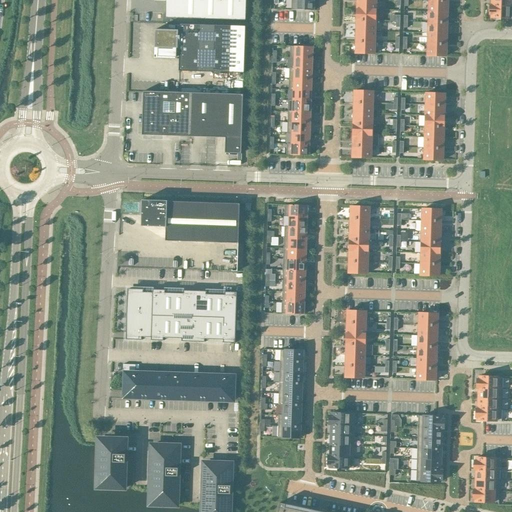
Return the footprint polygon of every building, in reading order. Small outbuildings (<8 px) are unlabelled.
[(166,2),(165,18),(245,20),(245,14),(245,12),(245,0),(165,0),(166,2)] [(314,11),(313,0),(291,0),(291,10),(314,11)] [(356,0),(356,9),(376,10),(376,0),(356,0)] [(428,1),(428,12),(448,12),(448,2),(428,1)] [(511,6),(489,6),(489,14),(491,14),(491,17),(496,18),(511,18),(511,6)] [(376,10),(356,9),(356,20),(376,21),(376,10)] [(427,22),(447,23),(448,12),(428,12),(427,22)] [(356,20),(355,31),(375,32),(376,21),(356,20)] [(427,22),(427,33),(447,34),(447,23),(427,22)] [(155,29),(154,58),(177,59),(177,57),(179,57),(179,71),(243,73),(245,26),(180,24),(180,32),(178,32),(178,30),(155,29)] [(355,31),(355,42),(375,42),(375,32),(355,31)] [(427,33),(427,44),(447,45),(447,34),(427,33)] [(375,42),(355,42),(355,53),(375,54),(375,42)] [(446,56),(447,45),(427,44),(426,55),(446,56)] [(312,58),(312,47),(290,46),(290,57),(312,58)] [(489,53),(489,63),(507,63),(508,53),(489,53)] [(312,69),(312,58),(290,57),(289,58),(294,58),(293,68),(289,68),(312,69)] [(489,63),(489,72),(507,73),(507,63),(489,63)] [(311,80),(312,69),(289,68),(289,79),(311,80)] [(489,72),(488,82),(507,82),(507,73),(489,72)] [(311,90),(311,80),(289,79),(288,90),(311,90)] [(488,82),(488,92),(506,92),(507,82),(488,82)] [(311,101),(311,90),(288,90),(293,90),(292,100),(288,100),(288,101),(311,101)] [(146,95),(146,109),(143,109),(142,134),(163,135),(163,133),(228,135),(228,150),(237,150),(237,153),(241,154),(243,94),(143,91),(143,95),(146,95)] [(353,91),(353,103),(373,103),(373,92),(353,91)] [(488,92),(488,101),(506,102),(506,92),(488,92)] [(425,105),(445,106),(445,94),(425,94),(425,105)] [(310,112),(311,101),(288,101),(288,111),(310,112)] [(488,101),(488,111),(506,112),(506,102),(488,101)] [(353,113),(373,114),(373,103),(353,103),(353,113)] [(424,116),(444,116),(445,106),(425,105),(424,116)] [(310,123),(310,112),(288,111),(287,122),(310,123)] [(353,113),(352,124),(372,125),(373,114),(353,113)] [(424,127),(444,127),(444,116),(424,116),(424,127)] [(310,134),(310,123),(287,122),(287,133),(310,134)] [(352,124),(352,135),(372,136),(372,125),(352,124)] [(424,127),(424,137),(444,138),(444,127),(424,127)] [(309,144),(310,134),(287,133),(291,133),(291,143),(287,143),(287,144),(309,144)] [(352,135),(352,146),(372,146),(372,136),(352,135)] [(423,148),(443,149),(444,138),(424,137),(423,148)] [(309,156),(309,144),(287,144),(286,155),(309,156)] [(371,158),(372,146),(352,146),(351,157),(371,158)] [(423,148),(423,159),(443,160),(443,149),(423,148)] [(493,160),(492,179),(502,179),(503,161),(493,160)] [(511,161),(503,161),(502,179),(511,179),(511,161)] [(238,243),(239,204),(167,201),(142,200),(141,226),(165,227),(165,241),(238,243)] [(307,217),(307,206),(285,205),(284,216),(307,217)] [(349,218),(369,219),(370,208),(350,207),(349,218)] [(421,221),(441,221),(441,210),(421,209),(421,221)] [(484,211),(484,230),(496,231),(496,211),(484,211)] [(496,211),(496,231),(507,231),(508,212),(496,211)] [(307,228),(307,217),(284,216),(289,217),(288,227),(284,226),(284,227),(307,228)] [(349,218),(349,229),(369,230),(369,219),(349,218)] [(421,221),(421,231),(441,232),(441,221),(421,221)] [(306,238),(307,228),(284,227),(284,238),(306,238)] [(369,230),(349,229),(348,240),(369,240),(369,230)] [(421,231),(420,242),(440,243),(441,232),(421,231)] [(306,249),(306,238),(284,238),(283,248),(306,249)] [(369,240),(348,240),(348,251),(368,251),(369,240)] [(440,254),(440,243),(420,242),(420,253),(440,254)] [(305,260),(306,249),(283,248),(283,259),(305,260)] [(348,261),(368,262),(368,251),(348,251),(348,261)] [(420,253),(419,264),(440,264),(440,254),(420,253)] [(305,271),(305,260),(283,259),(283,270),(305,271)] [(368,262),(348,261),(347,273),(367,273),(368,262)] [(419,275),(439,275),(440,264),(419,264),(419,275)] [(305,282),(305,271),(283,270),(282,281),(305,282)] [(304,292),(305,282),(282,281),(282,292),(304,292)] [(482,283),(482,293),(500,293),(500,284),(482,283)] [(127,295),(126,314),(153,315),(153,290),(152,289),(152,292),(143,292),(143,290),(144,289),(135,289),(129,289),(129,295),(127,295)] [(153,315),(173,316),(174,293),(165,293),(165,291),(165,290),(153,290),(153,315)] [(174,293),(173,316),(194,316),(194,291),(183,290),(182,291),(183,291),(183,293),(174,293)] [(194,316),(214,317),(215,294),(206,294),(206,292),(206,291),(194,291),(194,316)] [(224,295),(215,294),(214,317),(236,318),(236,292),(224,292),(224,293),(224,295)] [(304,303),(304,292),(282,292),(282,302),(304,303)] [(482,293),(481,301),(500,302),(500,293),(482,293)] [(481,301),(481,310),(500,311),(500,302),(481,301)] [(304,314),(304,303),(282,302),(281,314),(304,314)] [(481,310),(481,319),(499,320),(500,311),(481,310)] [(346,322),(366,323),(366,312),(346,311),(346,322)] [(418,313),(418,325),(438,325),(438,314),(418,313)] [(151,340),(152,340),(153,315),(126,314),(126,333),(128,333),(127,339),(142,340),(142,339),(141,339),(142,337),(151,337),(151,340)] [(173,316),(153,315),(152,340),(163,341),(164,340),(163,340),(163,338),(172,338),(173,316)] [(193,342),(194,316),(173,316),(172,338),(181,338),(181,340),(181,341),(193,342)] [(214,317),(194,316),(193,342),(205,342),(205,341),(204,341),(204,339),(214,339),(214,317)] [(222,343),(235,343),(236,318),(214,317),(214,339),(223,340),(223,342),(222,342),(222,343)] [(481,319),(481,328),(499,329),(499,320),(481,319)] [(345,333),(365,334),(366,323),(346,322),(345,333)] [(418,325),(417,335),(437,336),(438,325),(418,325)] [(481,328),(480,338),(499,339),(499,329),(481,328)] [(365,334),(345,333),(345,344),(365,345),(365,334)] [(417,335),(417,346),(437,347),(437,336),(417,335)] [(345,355),(365,355),(365,345),(345,344),(345,355)] [(437,347),(417,346),(416,357),(437,358),(437,347)] [(302,362),(302,351),(280,350),(279,361),(302,362)] [(365,355),(345,355),(344,366),(364,366),(365,355)] [(416,357),(416,368),(436,368),(437,358),(416,357)] [(302,373),(302,362),(279,361),(279,372),(302,373)] [(344,366),(344,377),(364,377),(364,366),(344,366)] [(416,379),(436,380),(436,368),(416,368),(416,379)] [(135,373),(125,372),(124,391),(126,391),(126,397),(134,398),(135,373)] [(301,383),(302,373),(279,372),(279,383),(301,383)] [(135,373),(134,398),(144,398),(145,373),(135,373)] [(154,398),(155,373),(145,373),(144,398),(154,398)] [(154,398),(164,399),(164,374),(155,373),(154,398)] [(164,374),(164,399),(173,399),(174,374),(164,374)] [(173,399),(183,399),(184,374),(174,374),(173,399)] [(193,400),(194,375),(184,374),(183,399),(193,400)] [(203,400),(204,375),(194,375),(193,400),(203,400)] [(204,375),(203,400),(213,400),(213,375),(204,375)] [(222,401),(223,376),(213,375),(213,400),(222,401)] [(223,376),(222,401),(233,401),(234,376),(223,376)] [(502,388),(502,377),(483,376),(478,376),(478,379),(477,379),(476,387),(502,388)] [(301,394),(301,383),(279,383),(278,393),(301,394)] [(502,399),(502,388),(476,387),(476,388),(478,388),(478,398),(502,399)] [(301,405),(301,394),(278,393),(278,404),(301,405)] [(501,410),(502,399),(478,398),(477,409),(476,409),(501,410)] [(300,416),(301,405),(278,404),(278,405),(283,405),(283,415),(278,415),(300,416)] [(501,421),(501,410),(476,409),(475,417),(477,417),(477,420),(482,420),(485,421),(501,421)] [(354,425),(355,413),(344,413),(336,413),(334,413),(331,413),(331,416),(329,416),(329,424),(354,425)] [(300,427),(300,416),(278,415),(277,426),(300,427)] [(442,416),(436,416),(433,416),(418,415),(418,427),(443,428),(444,419),(442,419),(442,416)] [(354,435),(354,425),(329,424),(331,424),(330,435),(354,435)] [(300,438),(300,427),(277,426),(277,437),(300,438)] [(443,428),(418,427),(417,437),(441,438),(441,428),(443,428)] [(354,446),(354,435),(330,435),(330,446),(354,446)] [(441,449),(441,438),(417,437),(417,448),(441,449)] [(98,443),(97,487),(123,488),(123,489),(124,489),(124,484),(125,439),(109,439),(109,443),(98,443)] [(151,445),(149,504),(175,505),(175,506),(176,506),(178,453),(167,453),(167,446),(151,445)] [(353,457),(354,446),(330,446),(330,456),(328,456),(353,457)] [(440,460),(441,449),(417,448),(417,459),(440,460)] [(353,468),(353,457),(328,456),(327,464),(329,464),(329,468),(352,468),(353,468)] [(499,470),(500,458),(484,458),(481,458),(476,458),(476,461),(474,461),(474,469),(499,470)] [(440,470),(440,460),(417,459),(416,470),(442,471),(442,470),(440,470)] [(204,467),(202,511),(229,511),(230,497),(230,493),(230,489),(230,485),(230,478),(231,463),(215,463),(215,467),(204,467)] [(499,480),(499,470),(474,469),(475,469),(475,480),(499,480)] [(442,479),(442,471),(416,470),(416,481),(417,481),(440,482),(440,479),(442,479)] [(499,491),(499,480),(475,480),(475,490),(473,490),(499,491)] [(498,502),(499,491),(473,490),(473,499),(475,499),(474,502),(498,502)] [(307,511),(284,507),(285,504),(280,503),(277,511),(307,511)]
